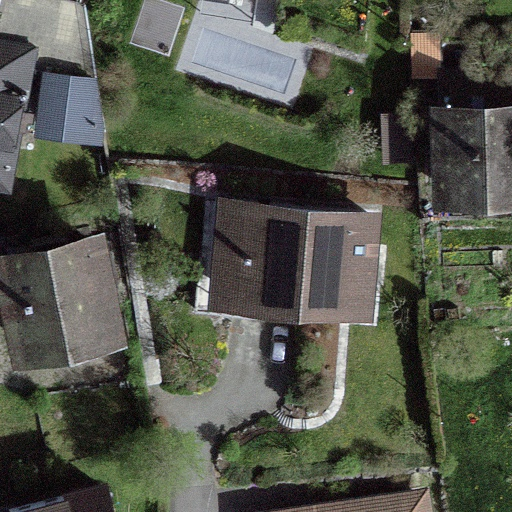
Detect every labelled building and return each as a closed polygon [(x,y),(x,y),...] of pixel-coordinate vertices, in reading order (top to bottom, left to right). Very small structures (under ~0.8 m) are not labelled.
[(0,0),(0,175),(2,176),(14,116),(105,128),(84,2),(75,0),(0,0)] [(511,186),(511,111),(510,112),(509,71),(443,73),(447,189),(511,186)] [(246,204),(237,298),(362,309),(370,214),(246,204)] [(8,258),(25,343),(109,326),(92,242),(67,247),(64,234),(33,240),(35,253),(8,258)] [(0,510),(0,511),(107,511),(101,485),(0,510)] [(422,511),(420,496),(305,511),(422,511)]
